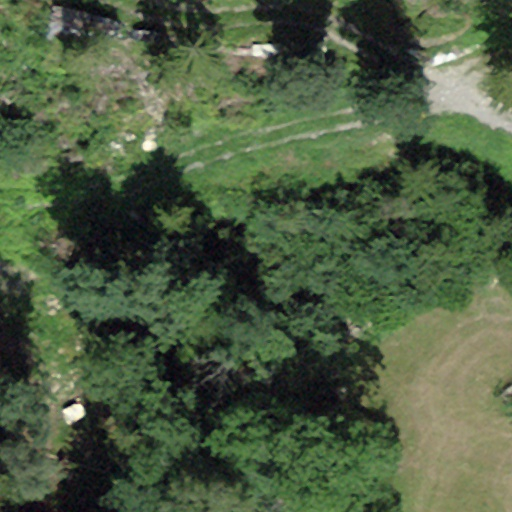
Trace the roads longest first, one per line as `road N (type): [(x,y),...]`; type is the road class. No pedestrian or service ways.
road 1 (track): [(0,195),(132,188),(225,143),(461,111),(488,68),(511,69)]
road 2 (track): [(511,129),(461,111),(326,23),(199,18),(95,2)]
